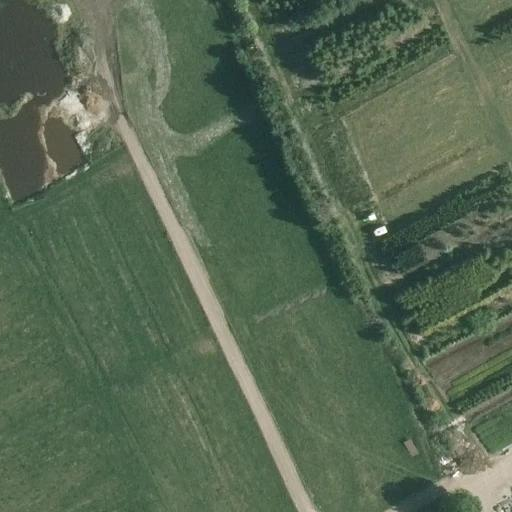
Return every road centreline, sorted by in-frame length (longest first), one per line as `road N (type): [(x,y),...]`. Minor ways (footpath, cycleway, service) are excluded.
road 1 (track): [(102,71),(312,511)]
road 2 (track): [(404,511),(511,455)]
